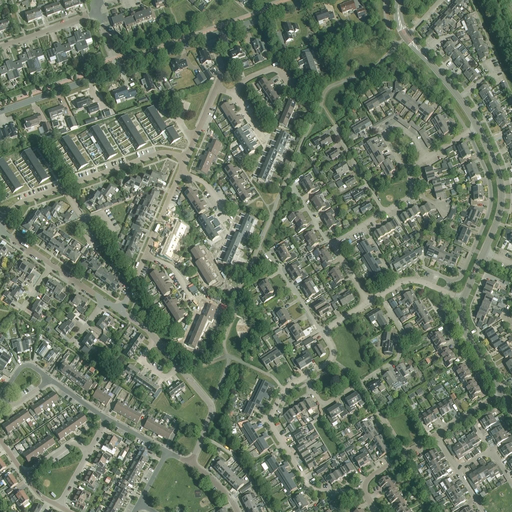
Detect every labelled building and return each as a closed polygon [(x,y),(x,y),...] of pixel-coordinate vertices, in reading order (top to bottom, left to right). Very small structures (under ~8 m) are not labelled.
[(73,8),(69,0),(66,0),(67,1),(64,2),(63,0),(60,0),(59,1),(62,8),(64,7),(66,11),(73,8)] [(69,0),(73,8),(80,6),(77,0),(69,0)] [(160,8),(168,5),(167,3),(166,3),(164,0),(154,0),(156,5),(155,5),(156,9),(159,8),(160,8)] [(459,10),(462,7),(455,0),(452,3),(453,4),(451,7),(458,13),(460,11),(459,10)] [(51,7),(54,15),(61,12),(59,9),(62,8),(59,1),(56,2),(57,4),(51,7)] [(353,11),(356,10),(353,1),(345,4),(346,4),(340,6),(343,14),(353,10),(353,11)] [(47,17),(54,15),(51,7),(46,9),(44,5),(40,6),(43,14),(45,13),(47,17)] [(32,13),(34,21),(42,18),(40,15),(43,14),(40,6),(31,10),(32,13)] [(456,15),(458,13),(451,7),(449,9),(448,8),(445,11),(452,18),(456,14),(456,15)] [(359,19),(367,16),(364,8),(356,11),(359,19)] [(110,19),(114,28),(124,24),(126,29),(153,19),(153,20),(156,19),(153,11),(150,11),(150,10),(147,11),(146,11),(142,12),(142,13),(136,15),(136,14),(131,16),(132,17),(125,19),(125,18),(123,18),(121,15),(118,16),(118,15),(113,17),(114,18),(110,19)] [(330,20),(334,18),(332,13),(328,14),(327,10),(322,12),(322,13),(315,15),(318,22),(329,18),(330,20)] [(449,22),(452,18),(445,11),(442,14),(443,15),(441,18),(448,24),(450,22),(449,22)] [(34,21),(32,13),(25,15),(28,23),(34,21)] [(466,26),(475,22),(474,18),(472,19),(471,16),(462,19),(463,22),(464,21),(466,26)] [(446,26),(448,24),(441,18),(439,20),(438,19),(435,22),(442,29),(446,25),(446,26)] [(0,23),(3,32),(10,30),(7,21),(0,23)] [(439,33),(442,29),(435,22),(432,25),(433,26),(431,29),(438,35),(440,33),(439,33)] [(468,33),(477,30),(476,26),(477,26),(475,22),(466,26),(468,31),(467,31),(468,33)] [(284,27),(286,34),(283,35),(286,42),(293,39),(290,33),(294,31),(294,32),(299,30),(297,25),(291,27),(290,24),(284,27)] [(472,40),(481,36),(480,32),(478,33),(477,30),(468,33),(469,36),(470,35),(472,40)] [(80,32),(77,33),(83,51),(88,49),(85,41),(91,39),(89,32),(81,35),(80,32)] [(68,44),(69,47),(75,45),(78,52),(80,52),(83,60),(86,59),(83,51),(77,33),(73,35),(74,37),(67,40),(68,44)] [(474,47),(483,43),(481,40),(483,40),(481,36),(472,40),(474,44),(473,45),(474,47)] [(261,45),(259,41),(253,43),(256,51),(257,50),(258,53),(259,52),(260,54),(267,52),(264,43),(261,45)] [(447,54),(455,48),(452,44),(452,43),(451,41),(443,48),(446,50),(444,51),(447,54)] [(478,54),(487,50),(485,46),(484,47),(483,43),(474,47),(475,50),(476,49),(478,54)] [(57,45),(63,63),(68,61),(65,54),(71,52),(69,47),(68,44),(61,47),(60,44),(57,45)] [(63,63),(57,45),(53,46),(54,49),(47,52),(49,59),(55,57),(58,65),(63,63)] [(233,50),(234,51),(230,52),(230,54),(230,55),(230,56),(231,56),(232,58),(236,57),(238,57),(239,59),(245,57),(244,54),(242,55),(240,47),(233,50)] [(453,59),(460,53),(459,51),(458,52),(455,48),(447,54),(450,57),(451,57),(453,59)] [(29,50),(36,72),(37,73),(41,71),(40,70),(41,69),(37,58),(43,56),(40,49),(33,52),(32,49),(29,50)] [(20,61),(21,64),(27,62),(29,69),(28,69),(30,74),(36,72),(29,50),(25,51),(26,54),(19,57),(20,61)] [(485,61),(484,59),(489,57),(487,54),(489,53),(487,50),(478,54),(480,58),(479,59),(480,61),(481,61),(482,62),(485,61)] [(211,61),(209,55),(208,53),(207,54),(206,51),(200,53),(201,57),(200,58),(202,65),(211,61)] [(301,64),(313,60),(311,53),(302,56),(303,61),(300,62),(301,64)] [(457,66),(464,59),(461,56),(462,55),(460,53),(453,59),(455,62),(454,63),(457,66)] [(254,58),(256,64),(263,62),(261,56),(254,58)] [(463,71),(470,65),(468,63),(464,59),(457,66),(459,69),(460,68),(463,71)] [(315,67),(313,60),(301,64),(301,66),(305,65),(306,70),(315,67)] [(21,64),(20,61),(13,64),(12,61),(8,62),(14,80),(19,78),(16,70),(23,68),(21,64)] [(182,69),(187,67),(185,61),(179,63),(179,61),(171,63),(173,68),(172,68),(173,72),(174,72),(175,73),(182,71),(182,69)] [(242,67),(243,67),(244,69),(249,68),(248,65),(246,61),(241,62),(242,67)] [(9,82),(14,80),(8,62),(5,63),(6,66),(0,68),(0,74),(1,76),(6,74),(9,82)] [(464,74),(466,77),(474,71),(471,67),(472,67),(470,65),(463,71),(465,73),(464,74)] [(315,67),(306,70),(308,74),(304,75),(305,77),(317,73),(315,67)] [(214,79),(208,70),(203,73),(209,82),(214,79)] [(474,71),(466,77),(469,81),(470,80),(472,82),(480,76),(478,74),(477,75),(474,71)] [(203,73),(196,77),(201,84),(207,80),(203,73)] [(147,92),(154,90),(150,77),(148,77),(148,75),(143,77),(144,79),(143,79),(147,92)] [(262,89),(273,83),(271,81),(267,83),(265,80),(259,84),(256,85),(260,91),(262,89)] [(167,90),(169,89),(170,91),(168,92),(170,95),(175,91),(173,89),(172,87),(171,88),(168,82),(164,85),(167,90)] [(266,94),(272,90),(270,87),(274,84),(273,83),(262,89),(266,94)] [(481,97),(490,92),(487,88),(488,87),(487,85),(479,90),(480,93),(479,94),(481,97)] [(134,89),(130,91),(126,92),(124,86),(118,88),(119,90),(116,91),(112,92),(115,101),(126,97),(127,99),(132,97),(136,96),(134,89)] [(269,100),(279,93),(278,91),(274,93),(272,90),(266,94),(269,100)] [(393,98),(393,94),(392,94),(390,90),(387,92),(386,91),(380,94),(385,103),(391,99),(393,98)] [(400,103),(406,95),(401,92),(400,94),(396,91),(394,94),(393,94),(393,98),(395,99),(395,100),(400,103)] [(495,98),(496,97),(495,95),(493,96),(490,92),(481,97),(483,101),(485,100),(486,103),(495,98)] [(279,93),(269,100),(273,105),(279,101),(277,97),(281,95),(279,93)] [(380,106),(385,103),(380,94),(375,97),(380,106)] [(405,107),(411,99),(406,95),(400,103),(405,107)] [(375,109),(380,106),(375,97),(369,101),(375,109)] [(496,97),(495,98),(486,103),(488,106),(487,106),(489,110),(498,105),(495,101),(496,100),(498,99),(496,97)] [(97,105),(98,105),(98,104),(90,107),(87,98),(75,102),(78,110),(87,107),(90,114),(100,110),(99,110),(97,105)] [(416,103),(418,100),(416,103),(411,99),(405,107),(410,111),(416,103)] [(369,113),(375,109),(369,101),(364,104),(369,113)] [(282,106),(294,111),(296,105),(289,102),(287,105),(283,104),(282,106)] [(418,112),(421,107),(416,103),(410,111),(415,115),(418,112)] [(224,114),(235,107),(233,105),(229,107),(227,104),(221,108),(224,114)] [(423,116),(429,108),(423,104),(421,107),(418,112),(423,116)] [(494,116),(506,109),(505,106),(500,109),(498,105),(489,110),(491,113),(492,113),(494,116)] [(291,116),(294,111),(282,106),(281,108),(286,110),(284,113),(291,116)] [(57,108),(57,109),(48,112),(50,120),(63,115),(64,117),(68,115),(65,109),(63,110),(62,107),(57,108)] [(148,118),(158,111),(157,109),(155,110),(152,107),(144,112),(148,118)] [(228,119),(234,115),(232,111),(236,109),(235,107),(224,114),(228,119)] [(429,108),(423,116),(426,118),(423,121),(425,122),(434,111),(429,108)] [(497,123),(505,118),(503,114),(507,111),(506,109),(494,116),(496,119),(495,119),(497,123)] [(152,124),(160,118),(158,115),(160,114),(158,111),(148,118),(152,124)] [(289,122),(291,116),(284,113),(283,117),(278,115),(278,117),(289,122)] [(24,121),(25,124),(24,125),(23,126),(24,128),(26,129),(27,129),(38,125),(37,122),(41,121),(39,114),(33,117),(33,118),(24,121)] [(447,119),(445,114),(440,117),(440,116),(431,121),(434,127),(447,119)] [(122,126),(132,120),(131,117),(128,119),(126,115),(118,120),(122,126)] [(231,124),(241,118),(240,116),(236,118),(234,115),(228,119),(231,124)] [(66,120),(70,129),(71,132),(77,129),(76,127),(77,127),(73,117),(66,120)] [(286,128),(289,122),(278,117),(277,120),(281,121),(279,125),(286,128)] [(156,129),(166,123),(164,120),(162,122),(160,118),(152,124),(156,129)] [(241,118),(231,124),(235,130),(241,125),(239,122),(243,120),(241,118)] [(361,121),(367,130),(370,128),(372,132),(375,131),(367,118),(361,121)] [(505,118),(497,123),(499,126),(500,126),(502,129),(507,126),(509,129),(511,126),(511,122),(510,124),(509,122),(508,122),(505,118)] [(438,132),(446,127),(444,124),(449,121),(447,119),(434,127),(438,132)] [(126,132),(134,127),(132,124),(134,122),(132,120),(122,126),(126,132)] [(363,132),(367,130),(361,121),(356,124),(364,137),(366,136),(363,132)] [(160,135),(164,133),(167,130),(165,127),(168,125),(166,123),(156,129),(160,135)] [(45,134),(51,132),(48,124),(42,126),(45,134)] [(93,137),(101,132),(99,128),(101,127),(99,124),(89,131),(93,137)] [(364,137),(356,124),(350,128),(353,132),(347,135),(351,141),(357,138),(356,136),(359,134),(361,138),(364,137)] [(14,129),(13,126),(7,128),(7,127),(4,128),(5,130),(1,131),(0,130),(0,142),(4,141),(3,140),(9,138),(9,139),(16,136),(15,133),(17,132),(16,129),(14,129)] [(129,138),(140,132),(138,129),(136,130),(134,127),(126,132),(129,138)] [(164,133),(167,138),(177,132),(176,129),(174,130),(172,127),(167,130),(164,133)] [(446,127),(438,132),(441,137),(446,135),(447,137),(453,133),(452,131),(450,132),(446,127)] [(238,140),(248,133),(247,131),(243,134),(241,130),(234,135),(238,140)] [(278,139),(287,143),(290,136),(278,131),(277,134),(280,135),(278,139)] [(96,142),(107,136),(105,133),(103,135),(101,132),(93,137),(96,142)] [(133,144),(141,139),(139,136),(141,134),(140,132),(129,138),(133,144)] [(179,134),(177,132),(167,138),(171,144),(179,139),(177,136),(179,134)] [(241,145),(248,141),(246,138),(249,135),(248,133),(238,140),(241,145)] [(64,147),(74,140),(72,138),(70,139),(68,136),(60,141),(64,147)] [(100,148),(108,143),(106,140),(108,139),(107,136),(96,142),(100,148)] [(323,148),(332,142),(328,136),(320,140),(318,137),(313,141),(317,147),(321,145),(323,148)] [(367,151),(376,146),(374,142),(378,140),(376,138),(364,145),(367,151)] [(141,139),(133,144),(137,150),(147,143),(145,141),(143,142),(141,139)] [(272,144),(284,149),(287,143),(278,139),(277,143),(273,142),(272,144)] [(67,153),(75,148),(73,144),(75,143),(74,140),(64,147),(67,153)] [(207,146),(219,151),(222,144),(213,141),(211,145),(208,143),(207,146)] [(245,151),(255,144),(254,142),(250,144),(248,141),(241,145),(245,151)] [(104,154),(114,148),(112,145),(110,146),(108,143),(100,148),(104,154)] [(255,144),(245,151),(248,156),(255,152),(252,148),(256,146),(255,144)] [(278,154),(282,155),(284,149),(272,144),(271,146),(275,148),(273,151),(278,154)] [(460,154),(468,151),(466,145),(460,147),(459,144),(453,147),(455,152),(458,151),(460,154)] [(216,157),(219,151),(207,146),(206,148),(210,149),(208,153),(206,153),(214,156),(216,157)] [(370,156),(383,149),(382,147),(378,149),(376,146),(367,151),(370,156)] [(25,160),(33,155),(31,152),(34,151),(32,148),(22,154),(25,160)] [(71,158),(81,152),(80,149),(77,151),(75,148),(67,153),(71,158)] [(114,148),(104,154),(107,160),(115,155),(113,152),(116,150),(114,148)] [(332,160),(339,155),(336,150),(332,152),(330,149),(325,153),(328,157),(330,156),(332,160)] [(373,162),(382,157),(380,153),(384,151),(383,149),(370,156),(373,162)] [(276,159),(278,154),(273,151),(273,152),(271,151),(269,154),(265,153),(264,155),(275,160),(276,159)] [(468,151),(460,154),(461,158),(458,159),(461,164),(467,162),(465,159),(471,156),(468,151)] [(75,164),(83,159),(81,156),(83,154),(81,152),(71,158),(75,164)] [(212,163),(214,156),(206,153),(204,157),(201,155),(200,158),(212,163)] [(29,166),(39,160),(38,157),(35,158),(33,155),(25,160),(29,166)] [(273,165),(275,160),(264,155),(263,157),(267,159),(266,162),(273,165)] [(385,162),(392,157),(391,155),(384,160),(382,157),(373,162),(377,167),(380,165),(385,162)] [(383,171),(392,166),(390,162),(394,160),(392,157),(385,162),(380,165),(383,171)] [(209,169),(212,163),(200,158),(199,160),(202,161),(201,165),(209,169)] [(0,168),(8,163),(6,160),(4,162),(2,159),(0,159),(0,168)] [(79,170),(89,164),(87,161),(85,162),(83,159),(75,164),(79,170)] [(33,172),(41,167),(39,164),(41,162),(39,160),(29,166),(33,172)] [(270,171),(273,165),(266,162),(264,166),(260,164),(259,166),(270,171)] [(0,172),(2,176),(10,170),(8,167),(10,166),(8,163),(0,168),(0,172)] [(345,173),(349,170),(344,163),(334,169),(337,174),(333,176),(335,181),(341,178),(339,175),(344,172),(345,173)] [(469,174),(479,170),(478,167),(475,166),(475,164),(469,167),(468,164),(462,166),(464,172),(467,170),(469,174)] [(206,175),(209,169),(201,165),(199,169),(196,168),(195,170),(206,175)] [(228,176),(238,169),(237,167),(233,169),(231,166),(225,170),(228,176)] [(268,177),(270,171),(259,166),(258,169),(262,170),(261,174),(268,177)] [(387,180),(391,177),(390,174),(395,171),(392,166),(383,171),(386,176),(385,177),(387,180)] [(43,170),(41,167),(33,172),(36,178),(46,171),(45,169),(43,170)] [(442,172),(441,170),(433,172),(432,168),(424,170),(426,176),(434,174),(438,173),(442,172)] [(232,181),(236,178),(238,177),(236,173),(240,171),(238,169),(228,176),(232,181)] [(6,181),(16,174),(14,172),(12,173),(10,170),(2,176),(6,181)] [(479,170),(469,174),(470,177),(467,179),(469,184),(475,182),(477,181),(476,178),(479,176),(479,174),(480,172),(479,170)] [(46,171),(36,178),(40,184),(48,179),(46,175),(48,174),(46,171)] [(155,183),(155,182),(158,174),(153,172),(150,177),(148,183),(150,184),(151,183),(154,184),(155,183)] [(159,172),(158,174),(155,182),(155,183),(157,184),(158,182),(159,183),(160,182),(161,181),(164,183),(167,175),(159,172)] [(10,187),(17,181),(15,178),(18,177),(16,174),(6,181),(10,187)] [(265,183),(268,177),(261,174),(259,178),(255,176),(254,178),(265,183)] [(304,189),(312,184),(310,181),(313,179),(310,174),(304,178),(305,180),(301,183),(304,189)] [(432,181),(435,180),(434,174),(426,176),(428,182),(432,181)] [(146,187),(147,185),(148,183),(150,177),(144,175),(142,180),(140,186),(142,187),(142,186),(146,187)] [(343,182),(344,182),(343,182),(341,180),(336,183),(339,188),(345,185),(347,188),(357,183),(352,176),(343,182)] [(133,186),(135,181),(127,178),(124,185),(132,188),(133,186)] [(139,188),(140,186),(142,180),(136,178),(135,181),(133,186),(139,188)] [(233,188),(243,181),(242,179),(238,181),(236,178),(232,181),(229,182),(233,188)] [(440,183),(439,179),(435,180),(432,181),(433,187),(441,185),(445,184),(449,183),(448,181),(440,183)] [(17,181),(10,187),(14,193),(20,188),(22,190),(25,188),(23,186),(24,186),(22,183),(20,185),(17,181)] [(233,188),(236,193),(243,189),(241,185),(245,183),(243,181),(233,188)] [(106,191),(110,194),(112,196),(117,189),(110,184),(106,191)] [(314,187),(312,184),(304,189),(307,194),(313,191),(314,193),(320,190),(317,185),(314,187)] [(435,193),(443,191),(441,185),(433,187),(435,193)] [(473,195),(483,195),(482,188),(476,189),(476,186),(470,186),(470,192),(473,192),(473,195)] [(101,190),(98,194),(100,195),(102,197),(104,198),(107,200),(110,194),(106,191),(103,190),(103,189),(102,191),(101,190)] [(144,192),(144,194),(150,197),(155,199),(157,200),(160,192),(153,189),(151,195),(148,193),(144,192)] [(236,193),(240,198),(250,192),(249,189),(245,192),(243,189),(236,193)] [(191,190),(187,192),(185,194),(188,199),(198,193),(197,191),(193,193),(191,190)] [(353,191),(347,194),(343,196),(343,198),(346,203),(354,198),(356,202),(364,197),(362,194),(362,193),(360,190),(355,194),(353,191)] [(443,191),(435,193),(436,200),(440,198),(441,201),(445,200),(443,191)] [(102,197),(100,195),(98,194),(95,192),(92,197),(96,200),(99,202),(102,204),(103,202),(101,201),(104,198),(102,197)] [(251,193),(250,192),(240,198),(244,203),(250,199),(248,196),(251,193)] [(315,206),(322,202),(322,201),(325,200),(322,195),(322,194),(321,192),(315,195),(317,197),(311,201),(315,206)] [(188,199),(192,205),(198,200),(196,197),(200,195),(198,193),(188,199)] [(152,205),(155,199),(150,197),(144,194),(143,196),(144,197),(142,200),(144,201),(152,205)] [(483,201),(483,195),(473,195),(474,199),(470,199),(471,206),(477,206),(477,202),(483,201)] [(90,196),(85,203),(88,205),(91,207),(96,200),(92,197),(90,196)] [(150,211),(152,205),(144,201),(142,200),(141,200),(140,202),(142,203),(140,207),(142,207),(150,211)] [(195,210),(205,203),(204,201),(200,204),(198,200),(192,205),(195,210)] [(322,202),(315,206),(318,212),(324,209),(325,211),(330,208),(328,203),(325,205),(322,202)] [(51,210),(56,213),(58,214),(62,207),(56,203),(51,210)] [(205,203),(195,210),(199,215),(205,211),(203,208),(207,205),(205,203)] [(357,205),(352,209),(351,209),(354,214),(360,210),(363,214),(372,209),(368,203),(359,208),(357,205)] [(424,207),(428,214),(436,210),(434,206),(432,207),(429,204),(424,207)] [(150,211),(142,207),(140,207),(138,206),(136,211),(145,214),(146,212),(151,214),(152,212),(150,211)] [(415,217),(420,214),(418,210),(416,207),(411,210),(415,217)] [(423,217),(428,214),(424,207),(418,210),(420,214),(423,217)] [(462,211),(461,213),(465,215),(477,220),(478,218),(479,219),(481,215),(476,213),(477,209),(474,208),(471,207),(470,210),(470,211),(469,214),(462,211)] [(56,213),(51,210),(49,208),(47,210),(45,209),(44,211),(50,215),(53,217),(56,213)] [(50,215),(44,211),(43,210),(41,213),(39,211),(37,213),(43,217),(47,219),(50,215)] [(326,224),(333,219),(331,216),(334,214),(331,210),(326,213),(328,215),(322,218),(326,224)] [(410,220),(415,217),(411,210),(406,213),(410,220)] [(43,217),(37,213),(35,211),(33,214),(31,212),(30,214),(37,219),(40,221),(43,217)] [(150,217),(145,214),(136,211),(134,215),(135,216),(138,217),(143,219),(144,217),(149,219),(150,217)] [(72,215),(67,212),(65,215),(62,213),(60,216),(68,221),(72,215)] [(296,224),(304,219),(300,214),(298,215),(297,212),(288,218),(291,222),(294,221),(296,224)] [(400,217),(404,224),(408,222),(410,226),(412,224),(410,220),(406,213),(400,217)] [(461,214),(462,217),(464,218),(465,218),(467,218),(466,221),(465,221),(463,225),(471,228),(472,224),(476,226),(478,222),(476,222),(477,220),(465,215),(461,213),(461,214)] [(36,226),(37,225),(38,224),(35,222),(37,219),(30,214),(26,220),(36,226)] [(243,223),(252,226),(255,220),(243,215),(242,217),(245,218),(243,223)] [(202,226),(212,219),(211,217),(207,220),(205,216),(198,220),(202,226)] [(142,228),(142,227),(145,229),(146,226),(143,225),(145,220),(143,219),(138,217),(135,225),(133,224),(131,226),(139,229),(140,227),(142,228)] [(205,231),(212,227),(210,223),(213,221),(212,219),(202,226),(205,231)] [(297,231),(296,231),(298,234),(303,231),(302,228),(307,225),(304,219),(296,224),(298,227),(296,228),(296,229),(297,231)] [(333,219),(326,224),(329,230),(334,226),(336,229),(341,226),(338,220),(335,222),(333,219)] [(35,228),(36,226),(26,220),(22,226),(28,231),(32,225),(33,226),(33,227),(35,228)] [(390,224),(394,231),(400,228),(395,221),(390,224)] [(249,233),(252,226),(243,223),(241,227),(238,225),(237,228),(249,233)] [(172,229),(184,234),(187,228),(178,224),(176,228),(173,227),(172,229)] [(389,234),(394,231),(390,224),(384,227),(389,234)] [(132,238),(139,241),(142,234),(141,233),(142,231),(139,230),(139,229),(131,226),(130,229),(133,230),(131,233),(132,235),(133,236),(132,238)] [(469,229),(461,226),(459,231),(462,232),(460,236),(469,239),(471,233),(468,232),(469,229)] [(43,241),(50,231),(52,229),(50,227),(45,233),(40,230),(36,236),(43,241)] [(209,236),(219,229),(218,228),(214,230),(212,227),(205,231),(209,236)] [(383,237),(389,234),(384,227),(379,230),(383,237)] [(246,239),(249,233),(237,228),(236,230),(240,231),(238,235),(243,237),(242,237),(246,239)] [(181,241),(184,234),(172,229),(171,231),(174,233),(173,237),(179,240),(181,241)] [(219,229),(209,236),(212,242),(219,237),(217,234),(220,231),(219,229)] [(511,230),(506,229),(503,237),(506,238),(508,234),(510,233),(511,230)] [(386,241),(383,237),(379,230),(374,234),(378,241),(382,238),(384,242),(383,243),(385,246),(387,244),(386,241)] [(53,233),(50,231),(43,241),(48,244),(52,240),(54,236),(53,234),(53,233)] [(306,239),(308,243),(315,238),(312,233),(306,236),(305,233),(300,237),(302,241),(306,239)] [(243,237),(238,235),(235,234),(234,238),(230,236),(229,238),(240,243),(242,237),(243,237)] [(469,239),(460,236),(457,234),(454,243),(459,246),(461,243),(466,245),(469,239)] [(179,240),(173,237),(171,236),(169,240),(166,239),(165,241),(177,246),(179,240)] [(57,243),(58,241),(59,239),(60,238),(58,237),(56,240),(55,242),(52,240),(48,244),(47,246),(52,250),(54,248),(57,243)] [(138,243),(139,241),(132,238),(128,237),(126,241),(127,242),(135,245),(136,243),(138,243)] [(238,249),(240,243),(229,238),(228,240),(232,242),(230,246),(238,249)] [(315,238),(308,243),(309,246),(306,248),(309,253),(315,250),(313,247),(319,244),(315,238)] [(59,239),(58,241),(54,248),(56,250),(55,252),(57,253),(58,251),(64,242),(60,240),(59,239)] [(126,241),(123,246),(125,247),(128,248),(133,250),(134,247),(136,248),(137,246),(135,245),(127,242),(126,241)] [(174,252),(177,246),(165,241),(164,243),(167,245),(165,249),(174,252)] [(369,247),(366,241),(357,246),(361,252),(369,247)] [(62,254),(67,247),(68,245),(64,242),(58,251),(60,253),(59,255),(61,256),(62,254)] [(426,256),(432,259),(436,250),(432,248),(434,244),(428,242),(425,249),(429,250),(426,256)] [(280,257),(288,253),(286,249),(289,247),(286,243),(281,246),(282,248),(277,252),(280,257)] [(0,253),(4,256),(6,253),(8,254),(9,252),(13,255),(14,252),(11,250),(5,246),(3,248),(0,246),(0,253)] [(68,258),(72,251),(74,248),(71,246),(70,249),(67,247),(62,254),(68,258)] [(128,248),(125,247),(123,246),(122,246),(120,249),(122,250),(121,251),(126,253),(125,256),(132,259),(135,251),(133,250),(128,248)] [(235,255),(238,249),(230,246),(229,249),(225,248),(224,250),(235,255)] [(432,259),(437,261),(444,247),(441,246),(439,251),(436,250),(432,259)] [(369,247),(361,252),(364,257),(370,254),(374,251),(377,250),(375,247),(371,250),(369,247)] [(437,261),(443,264),(447,255),(443,253),(446,248),(444,247),(437,261)] [(461,252),(462,249),(457,247),(454,253),(448,266),(454,269),(460,256),(456,254),(458,251),(461,252)] [(194,258),(205,251),(203,249),(199,252),(197,248),(191,252),(194,258)] [(171,259),(174,252),(165,249),(164,253),(160,251),(159,254),(171,259)] [(321,260),(329,255),(326,250),(322,252),(320,249),(313,253),(317,258),(319,257),(321,260)] [(77,255),(79,252),(76,250),(74,253),(72,251),(68,258),(75,262),(79,256),(77,255)] [(233,260),(235,255),(224,250),(223,252),(227,254),(226,257),(233,260)] [(202,260),(204,259),(202,256),(206,253),(205,251),(194,258),(197,263),(202,260)] [(408,251),(406,252),(413,264),(418,261),(413,252),(410,254),(408,251)] [(403,259),(408,267),(413,264),(406,252),(404,253),(406,257),(403,259)] [(443,264),(448,266),(454,253),(452,252),(450,256),(447,255),(443,264)] [(288,253),(280,257),(283,263),(289,259),(290,262),(297,258),(295,256),(294,256),(293,254),(290,256),(288,253)] [(364,264),(373,259),(370,254),(364,257),(361,259),(364,264)] [(329,255),(321,260),(324,264),(322,265),(325,269),(331,266),(329,263),(333,261),(329,255)] [(86,270),(87,268),(92,261),(93,260),(94,258),(91,256),(88,262),(83,259),(79,265),(78,266),(81,268),(81,267),(86,270)] [(230,266),(233,260),(226,257),(224,261),(220,259),(219,262),(230,266)] [(403,270),(408,267),(403,259),(399,261),(397,257),(395,258),(403,270)] [(403,270),(395,258),(393,259),(394,260),(391,262),(390,261),(387,263),(391,270),(394,268),(397,274),(403,270)] [(367,270),(380,262),(379,260),(375,262),(373,259),(364,264),(367,270)] [(88,275),(91,271),(97,263),(93,260),(92,261),(87,268),(89,270),(88,272),(88,271),(86,274),(88,275)] [(204,264),(202,260),(197,263),(195,264),(199,270),(209,263),(208,261),(204,264)] [(23,273),(29,265),(27,263),(26,264),(23,262),(23,263),(20,261),(18,264),(17,263),(14,267),(15,268),(14,270),(19,273),(20,271),(23,273)] [(291,276),(299,271),(297,268),(300,266),(297,262),(292,265),(293,267),(288,270),(291,276)] [(371,275),(379,270),(377,267),(381,264),(380,262),(367,270),(371,275)] [(94,276),(99,269),(101,266),(97,263),(91,271),(94,273),(91,277),(92,278),(94,276)] [(202,275),(209,271),(207,268),(210,265),(209,263),(199,270),(202,275)] [(29,265),(23,273),(25,274),(26,273),(29,275),(34,268),(29,265)] [(99,279),(104,272),(106,270),(104,268),(102,271),(99,269),(94,276),(99,279)] [(333,279),(341,274),(337,269),(333,271),(331,269),(326,272),(328,274),(330,273),(333,279)] [(379,270),(371,275),(374,281),(383,275),(379,270)] [(205,280),(216,274),(215,272),(211,274),(209,271),(202,275),(205,280)] [(299,271),(291,276),(294,282),(300,278),(301,281),(308,277),(306,274),(305,275),(304,273),(301,275),(299,271)] [(105,283),(109,276),(110,274),(111,273),(110,272),(108,275),(104,272),(99,279),(105,283)] [(154,281),(164,275),(163,273),(159,275),(157,272),(150,276),(154,281)] [(110,286),(117,277),(115,275),(114,277),(110,274),(109,276),(105,283),(110,286)] [(216,274),(205,280),(209,286),(215,282),(213,278),(217,276),(216,274)] [(341,274),(333,279),(335,282),(330,284),(333,290),(341,285),(340,282),(344,280),(341,274)] [(157,286),(164,282),(161,279),(165,276),(164,275),(154,281),(157,286)] [(117,277),(110,286),(109,288),(115,293),(120,287),(117,285),(119,282),(117,281),(119,278),(117,277)] [(312,281),(311,279),(302,284),(303,287),(301,288),(305,293),(313,289),(309,283),(312,281)] [(53,293),(59,285),(54,281),(53,282),(50,280),(45,286),(52,291),(51,291),(49,294),(51,296),(53,293)] [(262,292),(270,287),(267,281),(261,285),(260,282),(255,286),(256,288),(259,286),(262,292)] [(499,284),(496,283),(492,281),(491,283),(488,282),(485,288),(492,291),(494,287),(497,288),(499,284)] [(164,282),(157,286),(160,292),(171,285),(169,283),(166,286),(164,282)] [(59,285),(53,293),(56,295),(55,297),(59,300),(62,302),(66,296),(63,295),(61,293),(63,289),(60,287),(61,286),(59,285)] [(171,285),(160,292),(164,297),(170,293),(168,289),(172,287),(171,285)] [(12,291),(21,297),(24,292),(17,287),(15,290),(12,288),(11,290),(12,291)] [(270,287),(262,292),(264,295),(260,297),(264,303),(270,299),(268,296),(273,292),(270,287)] [(486,295),(490,296),(493,298),(493,296),(491,294),(492,291),(485,288),(482,293),(486,295)] [(313,289),(305,293),(308,299),(313,296),(314,299),(321,295),(319,292),(316,294),(313,289)] [(20,299),(21,297),(12,291),(10,294),(6,291),(2,296),(7,298),(11,302),(13,299),(14,300),(17,301),(18,298),(20,299)] [(403,304),(415,297),(412,291),(403,296),(405,300),(401,302),(403,304)] [(349,292),(341,297),(339,298),(338,296),(332,299),(334,302),(335,304),(340,301),(343,306),(354,300),(349,292)] [(484,301),(491,304),(494,298),(493,298),(490,296),(486,295),(484,301)] [(77,307),(83,299),(81,297),(80,298),(77,296),(74,300),(72,298),(68,304),(72,307),(74,305),(77,307)] [(210,301),(208,305),(217,309),(220,302),(211,299),(208,297),(207,300),(210,301)] [(412,306),(418,302),(415,297),(403,304),(404,306),(408,304),(410,307),(412,306)] [(167,308),(177,301),(176,299),(172,301),(170,298),(164,302),(167,308)] [(317,312),(325,307),(323,304),(326,302),(323,298),(318,301),(319,303),(313,307),(317,312)] [(83,299),(77,307),(79,308),(79,307),(82,309),(80,313),(82,315),(86,309),(84,307),(88,302),(83,299)] [(34,305),(42,311),(43,309),(42,308),(44,305),(37,300),(34,305)] [(411,313),(423,306),(420,300),(418,302),(412,306),(414,309),(410,311),(411,313)] [(171,313),(177,309),(175,305),(179,303),(177,301),(167,308),(171,313)] [(398,306),(395,301),(390,304),(394,309),(398,306)] [(489,310),(491,304),(484,301),(481,307),(489,310)] [(325,307),(317,312),(320,317),(329,312),(327,309),(331,307),(330,306),(331,306),(330,304),(326,306),(325,307)] [(40,314),(42,311),(34,305),(32,307),(33,308),(31,311),(35,313),(33,316),(38,320),(41,315),(40,314)] [(214,315),(217,309),(208,305),(207,309),(203,308),(202,310),(214,315)] [(418,316),(427,311),(423,306),(411,313),(412,315),(416,313),(418,316)] [(479,312),(486,316),(489,310),(481,307),(479,312)] [(174,318),(184,311),(183,309),(179,312),(177,309),(171,313),(174,318)] [(387,325),(385,322),(382,316),(383,316),(378,309),(367,316),(371,323),(377,320),(382,328),(387,325)] [(212,322),(214,315),(202,310),(201,312),(205,314),(203,318),(208,320),(212,322)] [(280,310),(272,314),(275,318),(273,319),(275,323),(280,321),(288,316),(284,310),(281,312),(280,310)] [(184,311),(174,318),(178,323),(184,319),(182,316),(186,313),(184,311)] [(417,324),(430,316),(427,311),(418,316),(420,319),(416,322),(417,324)] [(480,320),(479,322),(483,324),(486,316),(479,312),(476,318),(480,320)] [(288,316),(280,321),(282,324),(279,326),(280,328),(283,326),(291,321),(288,316)] [(430,316),(417,324),(419,326),(422,323),(424,327),(423,327),(426,331),(432,327),(429,324),(433,322),(430,316)] [(99,321),(107,327),(109,324),(111,325),(114,321),(108,317),(107,319),(103,317),(101,320),(100,319),(99,321)] [(208,320),(203,318),(201,317),(199,321),(195,319),(194,321),(205,326),(208,320)] [(63,324),(71,331),(75,327),(68,321),(65,324),(64,323),(63,324)] [(107,331),(109,328),(107,327),(99,321),(95,326),(103,331),(105,329),(107,331)] [(203,332),(205,326),(194,321),(193,323),(197,325),(196,329),(203,332)] [(69,333),(71,331),(63,324),(60,327),(59,326),(55,330),(60,335),(62,332),(65,335),(68,332),(69,333)] [(293,336),(301,332),(297,326),(292,329),(290,326),(285,330),(288,334),(291,332),(293,336)] [(200,337),(203,332),(196,329),(194,332),(190,330),(189,333),(200,337)] [(488,339),(495,335),(492,329),(485,333),(488,339)] [(134,338),(133,338),(141,343),(144,339),(137,333),(135,331),(134,333),(136,335),(134,338)] [(301,332),(293,336),(297,342),(294,344),(295,347),(301,344),(299,341),(305,338),(301,332)] [(434,343),(443,338),(439,333),(436,335),(434,332),(428,336),(430,339),(431,338),(434,343)] [(198,343),(200,337),(189,333),(188,335),(192,337),(191,340),(198,343)] [(85,338),(93,345),(94,344),(93,343),(96,340),(89,334),(85,338)] [(391,356),(392,355),(392,354),(393,343),(389,343),(390,335),(384,334),(383,342),(385,342),(385,348),(384,353),(384,354),(385,355),(391,356)] [(492,344),(499,340),(495,335),(488,339),(492,344)] [(21,343),(23,352),(29,351),(28,346),(31,345),(35,344),(36,336),(30,337),(24,338),(24,342),(21,343)] [(133,340),(130,343),(137,348),(141,343),(133,338),(134,338),(131,336),(130,338),(133,340)] [(303,343),(305,347),(314,341),(312,337),(303,343)] [(90,348),(93,345),(85,338),(83,340),(84,341),(81,344),(84,346),(82,348),(88,353),(92,349),(90,348)] [(438,352),(444,348),(442,345),(446,343),(443,338),(434,343),(437,348),(436,349),(438,352)] [(502,346),(498,348),(502,353),(509,349),(507,345),(511,342),(511,339),(509,341),(505,343),(502,345),(502,346)] [(23,352),(21,343),(18,344),(16,340),(11,341),(13,349),(16,349),(17,354),(23,352)] [(198,343),(191,340),(189,344),(185,342),(184,344),(195,349),(196,348),(198,343)] [(499,340),(492,344),(495,350),(498,348),(502,346),(502,345),(499,340)] [(43,359),(49,351),(46,349),(48,345),(49,344),(46,342),(45,343),(43,342),(38,349),(41,351),(38,355),(43,359)] [(130,343),(128,347),(135,352),(137,348),(130,343)] [(320,358),(326,355),(320,346),(319,343),(316,345),(317,347),(315,349),(320,358)] [(128,347),(125,350),(133,356),(135,352),(128,347)] [(270,352),(279,364),(281,363),(278,359),(281,356),(276,348),(270,352)] [(443,359),(452,354),(449,348),(445,351),(444,348),(438,352),(439,355),(440,354),(443,359)] [(0,357),(0,358),(8,364),(11,359),(7,356),(9,353),(2,349),(0,350),(0,354),(1,356),(0,357)] [(511,356),(511,354),(509,349),(502,353),(505,358),(509,356),(510,358),(511,356)] [(51,352),(49,351),(43,359),(48,362),(51,358),(54,360),(59,353),(54,350),(51,352)] [(125,350),(123,354),(130,359),(133,356),(125,350)] [(302,359),(306,367),(312,363),(309,358),(311,356),(307,350),(302,354),(304,357),(302,359)] [(276,365),(279,364),(270,352),(265,355),(271,363),(274,361),(276,365)] [(452,354),(443,359),(446,364),(445,365),(447,368),(453,364),(452,361),(455,359),(452,354)] [(268,366),(271,363),(265,355),(260,359),(268,371),(270,370),(268,366)] [(306,367),(302,359),(296,362),(294,359),(291,360),(295,366),(298,365),(301,370),(306,367)] [(61,367),(58,371),(63,375),(69,366),(64,363),(65,362),(62,360),(59,365),(61,367)] [(398,378),(399,379),(403,385),(408,383),(404,377),(409,374),(414,371),(411,366),(406,369),(403,364),(396,368),(401,376),(398,378)] [(124,372),(122,374),(124,375),(126,373),(129,375),(130,376),(135,368),(130,365),(124,372)] [(459,376),(468,371),(464,365),(461,367),(459,365),(453,368),(455,371),(456,371),(459,376)] [(69,366),(63,375),(68,378),(74,370),(73,370),(75,367),(73,366),(72,368),(69,366)] [(129,375),(127,378),(129,379),(131,376),(134,379),(138,373),(139,374),(140,372),(135,368),(130,376),(129,375)] [(74,370),(68,378),(73,382),(79,374),(74,370)] [(462,384),(469,381),(467,378),(471,376),(468,371),(459,376),(462,381),(461,382),(462,384)] [(403,385),(399,379),(396,381),(390,372),(383,376),(384,377),(383,377),(385,380),(386,380),(390,387),(392,386),(396,390),(401,387),(403,389),(405,388),(403,385)] [(134,379),(133,381),(137,383),(142,376),(139,374),(138,373),(134,379)] [(79,374),(73,382),(78,385),(84,377),(79,374)] [(142,376),(137,383),(140,385),(145,378),(142,376)] [(84,377),(78,385),(82,389),(88,381),(88,380),(84,377)] [(145,378),(140,385),(144,388),(149,380),(145,378)] [(149,380),(144,388),(147,390),(152,383),(149,380)] [(258,386),(267,390),(269,387),(273,389),(274,386),(261,380),(258,386)] [(380,385),(377,380),(368,386),(372,392),(378,388),(381,392),(386,389),(382,383),(380,385)] [(88,381),(82,389),(87,392),(91,388),(93,390),(97,385),(94,383),(93,384),(88,381)] [(176,384),(181,391),(185,388),(180,381),(176,384)] [(468,392),(477,386),(474,381),(470,383),(469,381),(462,384),(464,387),(465,387),(468,392)] [(152,383),(147,390),(151,393),(156,385),(152,383)] [(113,385),(116,387),(112,393),(116,396),(121,389),(114,384),(113,385)] [(178,393),(181,391),(176,384),(173,386),(178,393)] [(156,385),(151,393),(154,395),(159,388),(156,385)] [(175,396),(178,393),(173,386),(169,389),(175,396)] [(265,394),(267,390),(258,386),(255,392),(269,398),(270,396),(265,394)] [(477,386),(468,392),(471,397),(470,398),(472,401),(478,397),(477,394),(480,392),(477,386)] [(102,393),(101,392),(98,390),(100,388),(98,387),(97,389),(92,397),(97,400),(102,393)] [(415,391),(418,396),(424,393),(421,388),(415,391)] [(107,395),(106,395),(103,393),(105,391),(103,389),(101,392),(102,393),(97,400),(101,403),(107,395)] [(171,399),(175,396),(169,389),(166,391),(171,399)] [(107,395),(101,403),(106,406),(111,398),(108,396),(109,394),(107,392),(106,395),(107,395)] [(267,400),(269,398),(255,392),(252,397),(261,402),(263,398),(267,400)] [(53,393),(49,396),(54,403),(57,401),(59,403),(61,402),(59,400),(53,393)] [(351,397),(356,405),(358,403),(361,407),(366,403),(361,396),(359,397),(356,394),(351,397)] [(49,396),(44,399),(50,406),(49,407),(50,409),(51,409),(52,408),(50,406),(54,403),(49,396)] [(260,405),(261,402),(252,397),(250,403),(255,406),(260,408),(263,409),(264,407),(260,405)] [(353,406),(356,405),(351,397),(345,400),(348,404),(345,406),(350,413),(355,410),(353,406)] [(302,403),(307,410),(308,412),(317,407),(311,398),(308,400),(302,403)] [(442,404),(447,413),(453,410),(450,406),(453,404),(449,398),(446,400),(447,401),(442,404)] [(44,399),(40,402),(45,410),(49,407),(50,406),(44,399)] [(122,405),(119,403),(120,401),(118,400),(117,402),(118,403),(113,411),(118,413),(122,405)] [(255,406),(250,403),(246,401),(244,407),(253,411),(255,406)] [(40,402),(35,405),(41,413),(45,410),(40,402)] [(127,408),(126,407),(124,406),(125,403),(123,402),(122,405),(118,413),(123,416),(127,408)] [(302,413),(307,410),(302,403),(298,406),(302,413)] [(442,416),(447,413),(442,404),(437,407),(436,406),(433,408),(437,414),(440,412),(442,416)] [(31,409),(29,411),(33,417),(36,415),(36,416),(37,418),(39,417),(38,415),(41,413),(35,405),(31,408),(31,409)] [(132,410),(131,410),(128,408),(130,406),(128,405),(126,407),(127,408),(123,416),(127,419),(132,410)] [(333,408),(337,416),(340,414),(343,418),(348,414),(343,407),(341,408),(338,405),(333,408)] [(306,420),(304,417),(302,413),(298,406),(292,410),(296,417),(299,415),(304,422),(306,420)] [(137,413),(136,413),(133,411),(134,408),(132,407),(131,410),(132,410),(127,419),(132,421),(137,413)] [(250,417),(253,411),(244,407),(241,413),(250,417)] [(335,417),(337,416),(333,408),(327,412),(329,415),(327,417),(332,425),(337,421),(335,417)] [(435,416),(437,414),(433,408),(430,410),(431,411),(426,414),(432,423),(437,419),(435,416)] [(20,413),(25,421),(27,420),(29,419),(31,421),(32,420),(31,417),(30,418),(25,410),(20,413)] [(137,413),(132,421),(137,424),(142,416),(138,414),(139,411),(137,410),(136,413),(137,413)] [(293,419),(296,417),(292,410),(286,413),(283,415),(289,424),(294,421),(293,419)] [(482,426),(494,419),(492,415),(495,413),(493,410),(486,414),(488,417),(480,422),(482,426)] [(77,417),(82,425),(87,422),(82,414),(82,413),(80,411),(79,412),(80,415),(77,417)] [(21,424),(25,421),(20,413),(16,417),(21,424)] [(426,426),(432,423),(426,414),(421,417),(420,416),(417,418),(421,424),(424,422),(426,426)] [(153,422),(152,422),(149,420),(151,417),(149,416),(147,419),(148,419),(144,428),(149,430),(153,422)] [(18,427),(21,424),(16,417),(11,420),(18,429),(19,429),(18,427)] [(82,425),(77,417),(74,419),(72,417),(71,418),(78,428),(82,425)] [(73,431),(78,428),(71,418),(70,418),(72,421),(68,423),(73,431)] [(492,429),(500,424),(497,418),(495,419),(494,419),(482,426),(485,430),(491,426),(492,429)] [(158,425),(157,424),(154,423),(155,420),(154,419),(152,422),(153,422),(149,430),(153,433),(158,425)] [(7,423),(12,430),(16,428),(17,430),(18,429),(11,420),(7,423)] [(238,424),(241,429),(249,424),(247,421),(238,424)] [(364,432),(372,426),(369,421),(363,425),(361,422),(355,426),(358,431),(361,429),(363,432),(364,432)] [(163,427),(162,427),(159,425),(160,423),(158,422),(157,424),(158,425),(153,433),(158,435),(163,427)] [(12,430),(7,423),(2,426),(8,434),(7,434),(9,437),(10,435),(9,433),(12,430)] [(69,434),(73,431),(68,423),(65,426),(63,423),(62,424),(69,434)] [(489,434),(492,438),(504,430),(501,427),(504,425),(502,423),(500,424),(492,429),(494,431),(489,434)] [(65,437),(69,434),(62,424),(61,424),(63,427),(59,429),(65,437)] [(167,430),(166,429),(164,428),(165,425),(163,424),(162,427),(163,427),(158,435),(163,438),(167,430)] [(249,424),(241,429),(244,434),(257,427),(255,424),(251,427),(249,424)] [(295,430),(292,424),(287,427),(291,433),(292,432),(295,430)] [(364,439),(376,432),(372,426),(364,432),(365,434),(364,435),(365,436),(362,437),(363,438),(358,440),(360,442),(364,439)] [(469,434),(477,447),(481,444),(475,434),(477,432),(474,426),(472,427),(473,429),(472,429),(473,432),(469,434)] [(174,430),(168,427),(166,429),(167,430),(163,438),(168,441),(168,440),(171,442),(174,435),(172,434),(174,430)] [(247,440),(256,434),(254,431),(258,429),(257,427),(244,434),(247,440)] [(293,435),(296,441),(303,436),(306,435),(302,427),(295,431),(296,433),(293,435)] [(65,437),(59,429),(56,432),(54,429),(52,431),(54,433),(55,433),(60,440),(65,437)] [(494,442),(506,434),(504,430),(492,438),(494,442)] [(379,437),(376,432),(364,439),(360,442),(361,444),(369,439),(371,442),(372,441),(373,441),(379,437)] [(45,439),(50,447),(55,444),(49,436),(50,436),(49,433),(47,435),(48,437),(45,439)] [(254,443),(259,440),(256,434),(247,440),(251,445),(254,443)] [(475,448),(477,447),(469,434),(466,437),(474,450),(477,455),(479,454),(475,448)] [(503,445),(511,439),(511,436),(509,438),(506,434),(494,442),(496,446),(502,443),(503,445)] [(257,449),(266,443),(264,440),(268,438),(266,435),(264,437),(259,440),(254,443),(257,449)] [(370,449),(384,441),(381,435),(379,437),(373,441),(372,441),(374,444),(369,447),(370,449)] [(106,441),(115,446),(116,443),(119,445),(122,440),(116,436),(114,439),(109,436),(106,441)] [(296,441),(300,446),(307,442),(303,436),(296,441)] [(475,456),(477,455),(474,450),(466,437),(465,437),(466,439),(463,441),(470,453),(472,452),(475,456)] [(50,447),(45,439),(41,442),(40,439),(39,440),(46,450),(50,447)] [(502,454),(511,448),(511,444),(511,443),(511,442),(511,439),(503,445),(504,447),(499,450),(502,454)] [(41,453),(46,450),(39,440),(38,441),(39,443),(36,446),(41,453)] [(113,449),(115,446),(106,441),(103,446),(108,450),(107,452),(113,456),(116,451),(113,449)] [(379,451),(388,446),(384,441),(370,449),(371,450),(372,451),(377,448),(379,451)] [(468,454),(470,453),(463,441),(459,443),(466,455),(468,457),(469,460),(471,459),(468,454)] [(299,454),(306,449),(304,446),(308,444),(306,442),(307,442),(300,446),(296,448),(299,454)] [(266,443),(257,449),(261,454),(269,449),(266,443)] [(463,458),(466,455),(459,443),(455,446),(463,458)] [(41,453),(36,446),(33,448),(31,445),(30,446),(37,456),(41,453)] [(463,458),(455,446),(452,448),(450,445),(447,447),(452,455),(455,454),(459,460),(463,458)] [(32,460),(37,456),(30,446),(29,447),(31,449),(27,452),(32,460)] [(137,456),(146,461),(148,456),(146,455),(148,452),(138,446),(136,449),(139,451),(137,456)] [(379,459),(391,451),(388,446),(379,451),(378,452),(380,455),(377,456),(379,459)] [(360,457),(365,466),(370,463),(366,456),(369,455),(365,448),(360,451),(362,456),(360,457)] [(510,458),(511,456),(511,448),(502,454),(504,458),(509,456),(510,458)] [(303,459),(310,455),(306,449),(299,454),(303,459)] [(426,461),(438,454),(436,449),(423,457),(426,461)] [(32,460),(27,452),(24,454),(21,450),(19,452),(22,456),(23,455),(28,463),(32,460)] [(99,453),(96,459),(105,464),(106,461),(108,462),(111,457),(106,454),(104,457),(99,453)] [(268,469),(277,463),(273,458),(272,458),(275,456),(273,453),(270,455),(271,456),(267,459),(269,461),(265,463),(268,469)] [(438,454),(426,461),(428,464),(428,465),(440,457),(444,455),(442,453),(439,455),(438,454)] [(306,464),(313,460),(310,455),(303,459),(306,464)] [(365,466),(360,457),(357,459),(355,455),(349,458),(353,464),(356,462),(360,469),(365,466)] [(428,464),(426,466),(429,470),(441,462),(440,461),(445,458),(444,455),(440,457),(428,465),(428,464)] [(143,466),(146,461),(137,456),(134,461),(143,466)] [(224,465),(226,463),(223,459),(222,460),(219,457),(214,463),(217,466),(214,468),(218,472),(225,466),(224,465)] [(98,467),(97,471),(104,475),(106,471),(104,470),(107,465),(105,464),(96,459),(93,464),(98,467)] [(482,459),(480,460),(491,477),(492,479),(495,477),(488,465),(486,466),(482,459)] [(313,460),(306,464),(310,470),(313,468),(314,470),(318,468),(313,460)] [(480,460),(478,462),(481,466),(479,468),(487,480),(491,477),(480,460)] [(140,471),(143,466),(134,461),(131,466),(140,471)] [(342,478),(347,475),(343,468),(342,466),(338,468),(334,461),(332,462),(333,464),(335,467),(336,467),(338,471),(342,478)] [(431,473),(443,466),(441,462),(429,470),(431,473)] [(492,462),(488,465),(495,477),(496,477),(499,474),(500,477),(503,475),(498,467),(496,468),(492,462)] [(228,470),(228,469),(225,466),(228,464),(226,463),(224,465),(225,466),(218,472),(222,476),(228,470)] [(272,474),(275,472),(280,469),(277,463),(268,469),(272,474)] [(355,470),(351,463),(347,466),(345,463),(342,466),(343,468),(347,475),(355,470)] [(278,478),(287,472),(285,469),(289,466),(287,464),(284,466),(280,469),(275,472),(278,478)] [(483,482),(487,480),(479,468),(477,469),(474,464),(472,465),(483,482)] [(479,485),(483,482),(472,465),(470,467),(473,471),(472,472),(479,485)] [(137,476),(140,471),(131,466),(128,471),(137,476)] [(433,477),(446,470),(443,466),(431,473),(433,477)] [(232,473),(231,473),(229,470),(231,468),(230,467),(228,469),(228,470),(222,476),(226,480),(232,473)] [(318,475),(320,474),(324,471),(322,467),(315,471),(318,475)] [(229,484),(236,477),(233,474),(235,472),(234,470),(231,473),(232,473),(226,480),(229,484)] [(436,481),(433,483),(434,485),(444,480),(442,477),(448,474),(446,470),(433,477),(436,481)] [(86,477),(95,482),(97,478),(99,480),(101,475),(96,472),(95,474),(89,471),(86,477)] [(126,476),(135,481),(137,476),(128,471),(126,476)] [(337,481),(342,478),(338,471),(332,475),(337,481)] [(281,483),(294,475),(293,473),(289,475),(287,472),(278,478),(281,483)] [(324,477),(325,479),(327,483),(329,481),(331,485),(337,481),(332,475),(331,472),(324,477)] [(475,487),(479,485),(472,472),(468,475),(471,481),(469,483),(474,491),(477,489),(475,487)] [(7,484),(14,479),(11,475),(5,479),(3,477),(0,478),(0,482),(1,482),(5,486),(7,484)] [(285,488),(293,483),(291,480),(295,477),(294,475),(281,483),(285,488)] [(135,481),(126,476),(123,481),(120,479),(118,482),(127,487),(128,484),(132,486),(135,481)] [(93,485),(95,482),(86,477),(83,482),(89,485),(87,488),(93,491),(96,486),(93,485)] [(229,484),(233,487),(240,481),(240,482),(243,479),(242,479),(241,478),(239,480),(236,477),(229,484)] [(385,486),(387,488),(393,485),(391,482),(390,482),(387,477),(385,479),(384,478),(381,480),(382,480),(378,483),(381,488),(385,486)] [(444,480),(434,485),(436,488),(439,486),(441,490),(453,482),(451,478),(445,482),(444,480)] [(14,479),(7,484),(10,489),(6,492),(7,495),(13,491),(11,488),(18,484),(14,479)] [(240,481),(233,487),(237,491),(244,485),(240,482),(240,481)] [(453,482),(441,490),(443,494),(445,493),(455,486),(453,482)] [(293,483),(285,488),(288,494),(287,494),(288,497),(291,495),(290,493),(297,488),(293,483)] [(116,493),(125,498),(128,493),(126,492),(128,489),(119,484),(117,487),(119,488),(116,493)] [(241,494),(252,487),(250,484),(239,491),(241,494)] [(385,493),(388,499),(397,493),(394,488),(395,487),(393,485),(387,488),(388,491),(385,493)] [(457,485),(455,486),(445,493),(447,496),(460,489),(457,485)] [(460,489),(447,496),(450,500),(462,493),(461,491),(460,489)] [(16,503),(26,496),(23,491),(16,496),(14,493),(9,497),(11,499),(12,498),(16,503)] [(75,496),(84,501),(86,498),(88,499),(91,494),(84,491),(82,493),(78,491),(75,496)] [(252,500),(255,498),(253,494),(251,495),(250,491),(243,495),(245,498),(242,500),(245,505),(253,501),(252,500)] [(122,503),(125,498),(116,493),(113,498),(122,503)] [(397,504),(403,500),(401,497),(400,498),(397,493),(388,499),(391,504),(395,502),(397,504)] [(462,493),(450,500),(452,504),(464,497),(463,494),(462,493)] [(26,496),(16,503),(19,507),(17,508),(19,511),(24,507),(22,505),(29,500),(26,496)] [(84,501),(75,496),(72,502),(76,504),(75,507),(83,511),(85,506),(82,504),(84,501)] [(296,499),(294,496),(288,500),(291,505),(295,502),(297,506),(305,501),(301,496),(296,499)] [(454,508),(451,510),(452,511),(462,507),(460,504),(467,501),(464,497),(452,504),(454,508)] [(120,508),(122,503),(113,498),(111,503),(120,508)] [(247,510),(255,506),(253,502),(256,500),(255,498),(252,500),(253,501),(245,505),(247,510)] [(396,511),(401,511),(407,509),(404,504),(405,503),(403,500),(397,504),(398,507),(395,509),(396,511)] [(305,511),(307,511),(306,508),(308,507),(308,506),(309,505),(306,502),(305,502),(305,501),(297,506),(299,509),(293,511),(305,511)] [(114,511),(117,511),(120,508),(111,503),(108,508),(114,511)]
